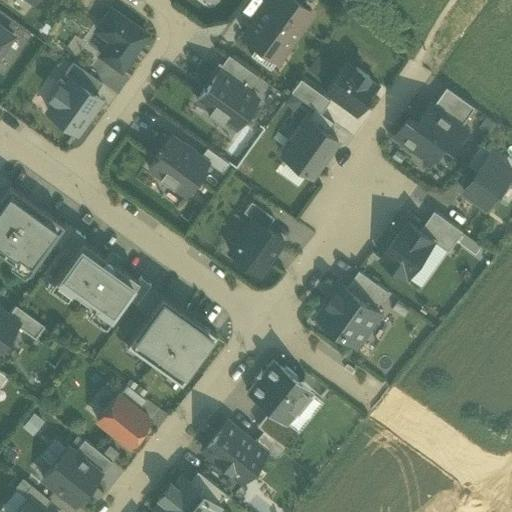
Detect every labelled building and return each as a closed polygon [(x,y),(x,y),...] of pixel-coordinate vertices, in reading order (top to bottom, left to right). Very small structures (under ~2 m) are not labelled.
[(311,13),(293,0),(269,0),(243,36),(277,60),(311,13)] [(147,35),(110,8),(94,30),(109,41),(98,55),(120,71),(147,35)] [(0,54),(13,37),(0,27),(0,54)] [(228,56),(218,70),(247,91),(257,77),(228,56)] [(356,114),(377,84),(345,61),(324,91),(356,114)] [(70,79),(93,95),(102,84),(72,63),(64,74),(70,79)] [(196,99),(209,109),(206,112),(220,121),(222,118),(236,128),(257,98),(247,91),(218,70),(196,99)] [(70,79),(63,89),(59,86),(50,98),(54,101),(47,111),(76,133),(100,100),(93,95),(70,79)] [(328,99),(300,79),(291,92),(319,112),(328,99)] [(447,87),(433,106),(461,126),(475,107),(447,87)] [(409,116),(396,134),(432,160),(445,143),(453,148),(466,130),(461,126),(433,106),(430,104),(417,122),(409,116)] [(307,118),(326,132),(332,122),(314,109),(307,118)] [(307,118),(280,156),(310,178),(337,140),(326,132),(307,118)] [(185,194),(207,163),(199,157),(170,136),(147,167),(185,194)] [(468,164),(478,171),(489,155),(491,152),(482,145),(468,164)] [(206,148),(199,157),(207,163),(222,173),(229,164),(206,148)] [(478,171),(463,191),(488,209),(511,175),(511,171),(489,155),(478,171)] [(0,259),(15,270),(51,219),(0,184),(0,183),(0,259)] [(253,218),(265,227),(272,217),(250,201),(243,211),(253,218)] [(434,210),(420,230),(435,241),(448,251),(463,231),(434,210)] [(265,227),(253,218),(228,252),(258,273),(283,239),(265,227)] [(408,220),(380,258),(408,278),(435,241),(420,230),(408,220)] [(134,276),(74,234),(40,283),(60,297),(67,288),(88,303),(80,313),(99,326),(134,276)] [(448,251),(435,241),(408,278),(421,288),(448,251)] [(359,270),(346,288),(375,308),(388,291),(359,270)] [(346,288),(341,284),(318,317),(357,345),(381,312),(375,308),(346,288)] [(210,329),(154,290),(119,339),(175,378),(210,329)] [(16,319),(13,323),(33,337),(43,323),(11,301),(5,310),(16,319)] [(5,310),(0,306),(0,339),(13,323),(16,319),(5,310)] [(310,390),(270,358),(243,393),(264,410),(284,424),(310,390)] [(119,392),(138,407),(144,400),(125,384),(119,392)] [(119,392),(116,390),(90,421),(123,448),(149,416),(138,407),(119,392)] [(284,424),(264,410),(253,425),(259,429),(282,447),(294,431),(284,424)] [(224,417),(198,449),(238,483),(265,451),(251,440),(224,417)] [(259,429),(251,440),(265,451),(274,458),(282,447),(259,429)] [(72,504),(99,471),(64,443),(37,477),(72,504)] [(194,469),(184,482),(212,505),(223,493),(194,469)] [(184,482),(176,475),(145,511),(213,511),(216,508),(212,505),(184,482)] [(21,476),(14,485),(27,495),(43,507),(50,499),(21,476)] [(49,511),(43,507),(27,495),(12,511),(49,511)]
